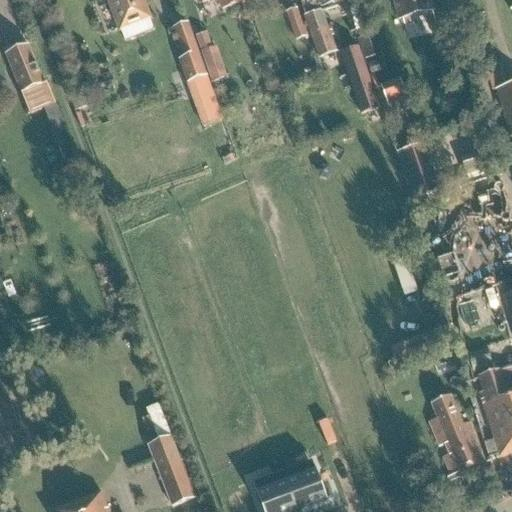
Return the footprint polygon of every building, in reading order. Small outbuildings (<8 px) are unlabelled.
[(106,0),(120,33),(121,33),(125,42),(153,31),(149,21),(151,21),(143,0),(106,0)] [(218,0),(222,11),(243,4),(241,0),(196,0),(199,6),(215,0),(218,0)] [(299,0),(304,16),(350,2),(349,0),(299,0)] [(393,0),(399,21),(402,20),(404,26),(410,24),(409,18),(434,12),(430,0),(393,0)] [(307,38),(297,10),(286,14),(296,42),(307,38)] [(338,54),(322,12),(303,18),(319,60),(338,54)] [(219,112),(188,25),(174,30),(184,60),(179,62),(195,106),(196,106),(201,119),(219,112)] [(355,33),(358,41),(366,38),(364,31),(357,33),(355,33)] [(212,49),(207,34),(196,38),(212,84),(228,79),(217,48),(212,49)] [(28,48),(7,57),(21,91),(42,82),(28,48)] [(362,116),(379,110),(358,50),(341,56),(362,116)] [(378,64),(369,67),(372,75),(381,72),(378,64)] [(502,73),(490,77),(494,92),(497,91),(510,139),(511,138),(511,87),(507,89),(502,73)] [(383,95),(388,108),(407,101),(400,81),(381,88),(381,90),(376,92),(377,97),(383,95)] [(47,85),(22,96),(30,116),(55,106),(47,85)] [(87,108),(84,99),(72,103),(75,112),(87,108)] [(476,104),(468,106),(470,114),(472,122),(481,119),(476,104)] [(438,193),(423,145),(398,154),(414,201),(438,193)] [(359,259),(358,259),(370,301),(371,302),(372,302),(372,301),(395,294),(395,295),(396,295),(384,252),(382,252),(383,253),(360,260),(359,259)] [(448,345),(441,328),(428,333),(434,351),(448,345)] [(396,365),(408,360),(402,345),(390,350),(396,365)] [(487,351),(468,357),(474,373),(492,367),(487,351)] [(456,367),(453,356),(439,360),(443,372),(456,367)] [(511,370),(502,374),(501,371),(479,378),(484,394),(480,395),(487,418),(484,419),(486,426),(489,425),(500,458),(511,454),(511,370)] [(432,405),(438,420),(430,424),(452,478),(449,479),(451,484),(454,482),(455,486),(489,472),(470,424),(463,427),(451,398),(432,405)] [(160,407),(148,412),(159,440),(171,436),(160,407)] [(194,500),(170,438),(147,447),(171,509),(194,500)] [(294,470),(283,474),(297,511),(298,511),(327,501),(317,474),(298,482),(294,470)] [(276,490),(257,497),(262,511),(297,511),(283,474),(272,478),(276,490)] [(107,511),(100,493),(52,511),(107,511)]
